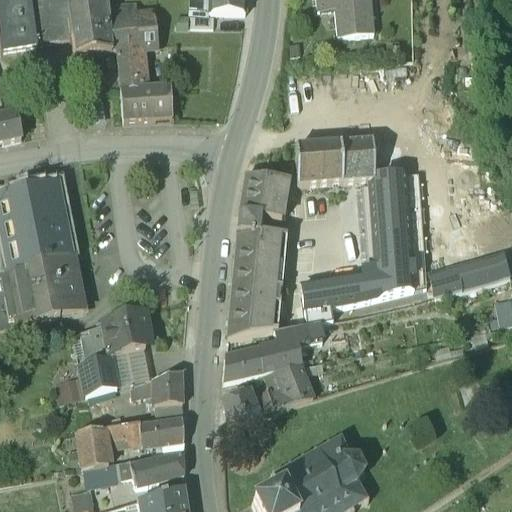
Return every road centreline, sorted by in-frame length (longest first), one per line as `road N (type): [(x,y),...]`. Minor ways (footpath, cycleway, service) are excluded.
road 1 (tertiary): [(232,160),(207,280),(199,400),(205,511)]
road 2 (residential): [(0,159),(113,142),(232,160)]
road 3 (tertiary): [(269,0),(255,93),(232,160)]
